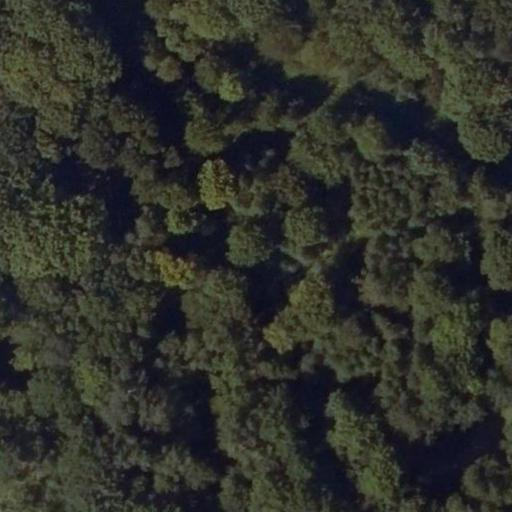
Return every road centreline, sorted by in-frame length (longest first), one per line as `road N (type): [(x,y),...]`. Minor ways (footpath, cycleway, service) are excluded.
road 1 (track): [(110,0),(360,511)]
road 2 (track): [(511,172),(87,0)]
road 3 (track): [(120,0),(0,399)]
road 4 (track): [(144,0),(0,61)]
